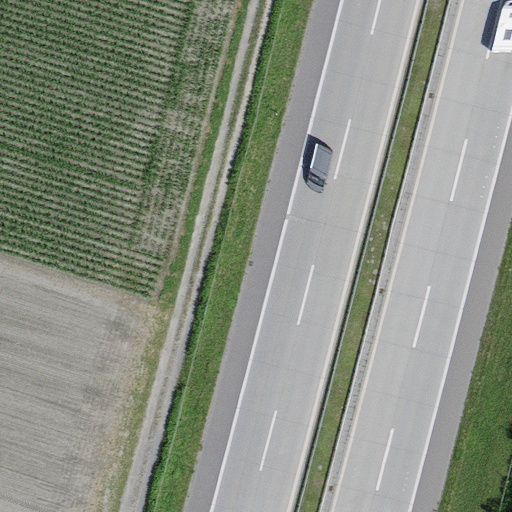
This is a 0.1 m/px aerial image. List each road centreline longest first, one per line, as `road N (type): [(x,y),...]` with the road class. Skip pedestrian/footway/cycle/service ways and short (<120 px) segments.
road 1 (motorway): [(365,511),(498,0)]
road 2 (motorway): [(377,0),(245,511)]
road 3 (track): [(139,511),(269,0)]
